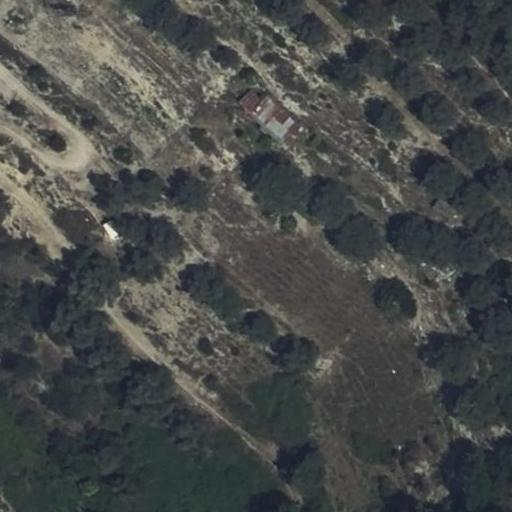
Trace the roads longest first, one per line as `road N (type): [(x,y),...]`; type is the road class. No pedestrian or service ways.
road 1 (track): [(475,511),(468,438),(443,339),(351,207),(257,134)]
road 2 (track): [(0,184),(64,242),(131,327),(281,468),(302,511)]
road 3 (track): [(0,134),(65,178),(80,172),(79,153),(0,76)]
